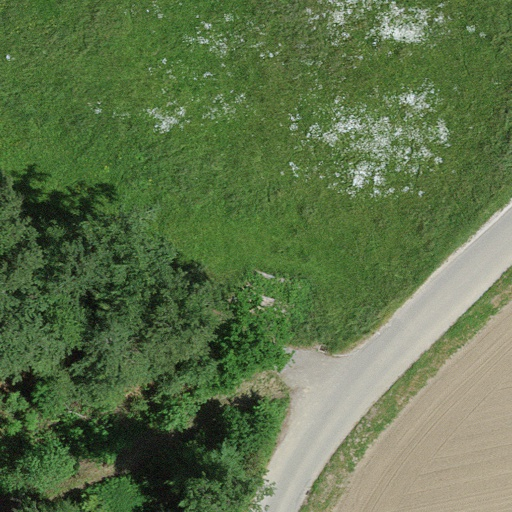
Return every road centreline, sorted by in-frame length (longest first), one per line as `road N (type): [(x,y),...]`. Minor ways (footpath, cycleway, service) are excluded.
road 1 (track): [(346,395),(147,286),(0,241)]
road 2 (tertiary): [(272,511),(315,430),(374,362),(511,240)]
